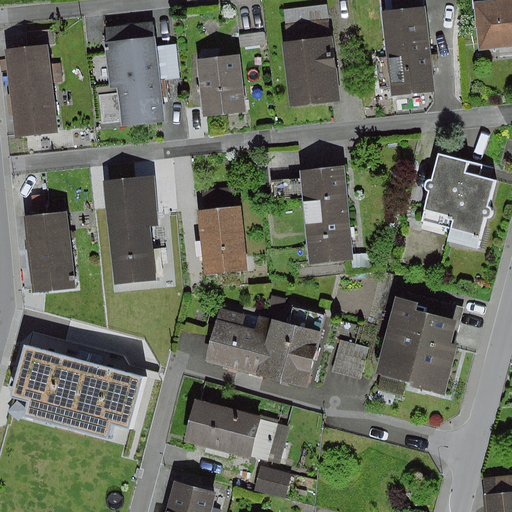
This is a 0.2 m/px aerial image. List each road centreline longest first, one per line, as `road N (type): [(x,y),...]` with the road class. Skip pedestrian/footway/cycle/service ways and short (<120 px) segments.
road 1 (residential): [(0,164),(511,116)]
road 2 (residential): [(475,452),(179,365),(136,511)]
road 3 (residential): [(0,16),(158,0)]
road 4 (residential): [(475,452),(511,311)]
